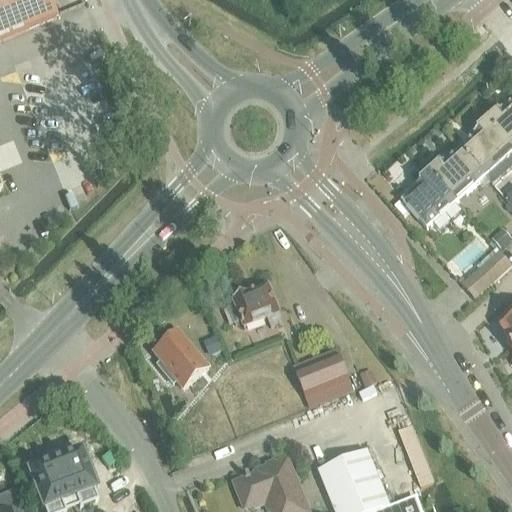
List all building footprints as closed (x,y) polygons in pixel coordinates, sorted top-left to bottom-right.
[(0,0),(0,43),(56,21),(50,6),(47,0),(0,0)] [(0,189),(45,171),(3,71),(0,71),(0,189)] [(511,108),(503,116),(501,114),(488,126),(511,152),(511,108)] [(511,152),(488,126),(475,138),(477,140),(461,154),(485,181),(491,188),(511,169),(511,152)] [(485,181),(461,154),(445,168),(444,166),(441,168),(431,177),(457,207),(485,181)] [(457,207),(431,177),(417,190),(419,192),(403,206),(427,233),(457,207)] [(511,245),(502,234),(493,242),(502,253),(511,245)] [(474,303),(511,270),(500,256),(462,290),(474,303)] [(280,318),(269,290),(249,298),(243,296),(237,299),(233,304),(236,310),(229,313),(235,329),(242,326),(244,332),(267,323),(271,331),(278,329),(282,327),(279,318),(280,318)] [(510,327),(502,332),(508,343),(506,344),(511,353),(511,313),(505,318),(510,327)] [(160,365),(156,368),(173,388),(176,385),(184,394),(209,372),(178,335),(153,357),(160,365)] [(222,354),(216,339),(205,343),(212,358),(222,354)] [(350,386),(340,359),(295,377),(306,404),(350,386)] [(376,387),(372,377),(362,381),(366,391),(376,387)] [(46,468),(27,475),(41,511),(63,511),(62,505),(75,500),(79,511),(98,504),(93,493),(95,493),(90,479),(91,478),(87,468),(86,468),(80,454),(61,462),(60,460),(45,466),(46,468)] [(368,456),(318,476),(332,511),(389,511),(391,511),(368,456)] [(307,511),(287,464),(245,481),(246,483),(234,487),(244,511),(248,511),(267,504),(270,511),(307,511)] [(0,511),(19,511),(12,496),(0,500),(0,511)] [(418,511),(415,502),(391,511),(389,511),(418,511)]
